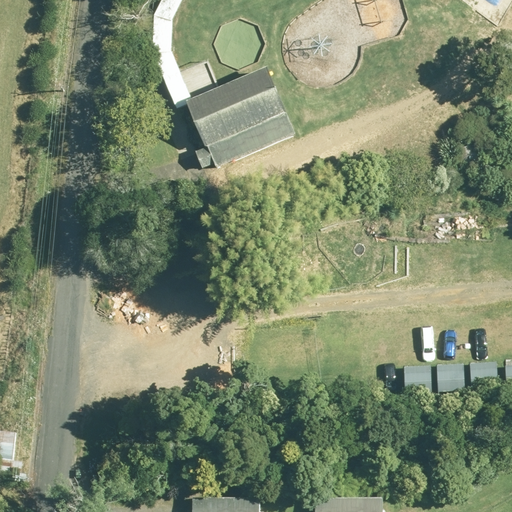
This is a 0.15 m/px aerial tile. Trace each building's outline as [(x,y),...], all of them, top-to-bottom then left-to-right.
[(171,0),(154,36),(158,58),(208,173),(223,171),(196,104),(175,53),(176,23),(187,0),(171,0)] [(279,72),(196,104),(202,120),(223,171),(305,139),(279,72)] [(462,168),(465,171),(469,172),(473,172),(477,171),(481,168),(483,165),(484,161),(484,156),(483,153),(480,149),(476,147),(472,146),(468,147),(464,149),(461,152),(459,156),(458,160),(459,164),(462,168)] [(487,180),(491,182),(495,184),(499,184),(503,183),(507,180),(509,177),(510,173),(510,168),(508,164),(506,161),(502,159),(498,158),(493,159),(489,161),(486,164),(485,168),(484,172),(485,176),(487,180)] [(503,391),(502,369),(475,371),(476,393),(503,391)] [(468,393),(467,371),(440,373),(441,395),(468,393)] [(435,394),(433,372),(406,374),(407,396),(435,394)] [(268,511),(268,501),(196,500),(195,511),(268,511)] [(395,511),(395,502),(322,502),(322,511),(395,511)]
